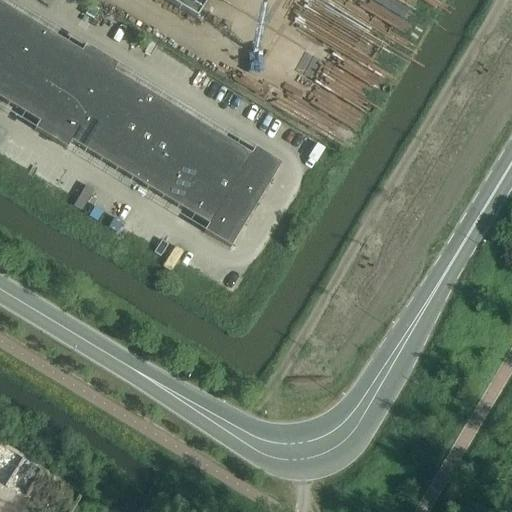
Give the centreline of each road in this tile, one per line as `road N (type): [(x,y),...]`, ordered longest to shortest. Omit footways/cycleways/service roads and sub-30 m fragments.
road 1 (tertiary): [(0,290),(264,449),(326,448),(348,434),(511,163)]
road 2 (unknown): [(0,112),(219,249),(240,249),(251,239),(287,185),(285,157),(274,143),(35,0)]
